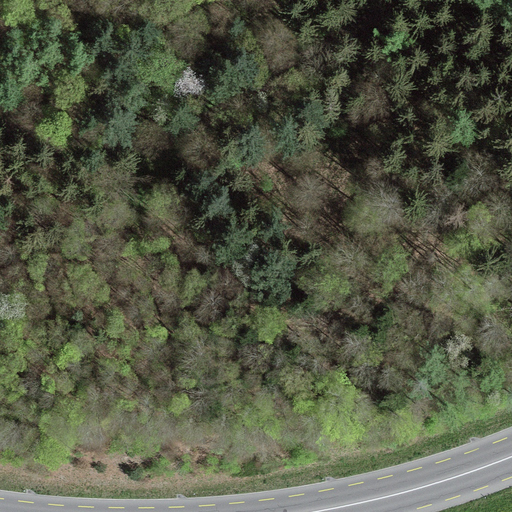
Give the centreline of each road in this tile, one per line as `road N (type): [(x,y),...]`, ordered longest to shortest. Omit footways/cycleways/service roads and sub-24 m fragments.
road 1 (track): [(0,122),(89,146),(141,145),(215,115),(400,0)]
road 2 (primary): [(300,511),(425,485),(511,454)]
